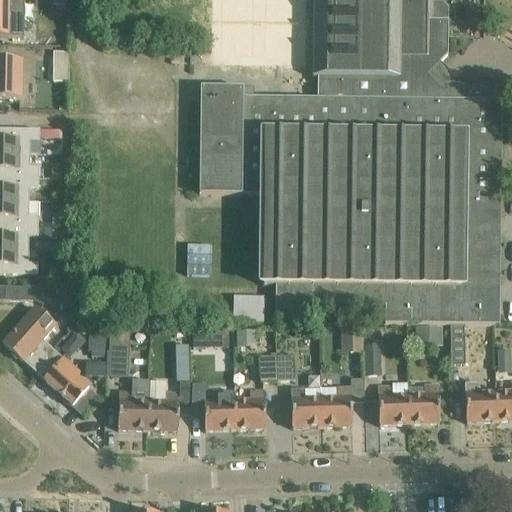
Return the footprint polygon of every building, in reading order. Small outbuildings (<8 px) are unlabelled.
[(0,0),(0,39),(23,40),(23,0),(0,0)] [(432,0),(313,0),(312,79),(317,79),(317,101),(243,100),(243,90),(200,89),(199,196),(264,197),(263,287),(275,287),(275,316),(300,316),(300,307),(385,308),(385,326),(499,328),(499,327),(495,327),(497,193),(505,193),(506,196),(507,196),(506,191),(507,188),(511,173),(510,173),(508,180),(493,175),(498,104),(501,104),(501,103),(498,103),(498,85),(445,85),(436,67),(447,57),(448,11),(441,4),(432,4),(432,0)] [(66,82),(67,52),(51,51),(50,82),(66,82)] [(0,56),(0,103),(18,104),(19,68),(7,68),(7,56),(0,56)] [(39,144),(40,132),(0,131),(0,156),(30,157),(30,144),(39,144)] [(30,157),(0,156),(0,180),(39,181),(39,170),(29,170),(30,157)] [(39,192),(39,181),(0,180),(0,204),(29,205),(29,192),(39,192)] [(29,218),(29,205),(0,204),(0,228),(38,229),(38,218),(29,218)] [(38,240),(38,229),(0,228),(0,252),(28,253),(28,240),(38,240)] [(28,266),(28,253),(0,252),(0,277),(37,278),(37,266),(28,266)] [(40,289),(3,289),(0,289),(0,303),(3,303),(33,303),(42,310),(42,293),(40,289)] [(231,324),(262,323),(261,297),(231,297),(231,324)] [(46,358),(52,351),(43,342),(56,327),(36,309),(2,346),(23,365),(24,363),(38,376),(46,366),(45,365),(46,364),(45,362),(47,359),(46,358)] [(341,356),(363,356),(362,328),(341,328),(341,356)] [(415,329),(415,348),(442,348),(442,329),(415,329)] [(464,329),(450,329),(451,368),(464,367),(464,329)] [(236,332),(237,347),(255,346),(254,331),(236,332)] [(175,332),(150,332),(151,351),(164,350),(164,341),(175,341),(175,332)] [(89,334),(88,354),(105,354),(105,334),(89,334)] [(127,379),(128,342),(115,342),(115,354),(112,354),(111,379),(127,379)] [(188,380),(187,346),(174,346),(175,380),(188,380)] [(379,347),(364,348),(365,378),(380,378),(379,347)] [(84,420),(98,405),(101,401),(76,379),(79,375),(52,351),(46,358),(47,359),(45,362),(46,364),(45,365),(46,366),(38,376),(37,377),(84,420)] [(497,353),(498,376),(511,376),(510,353),(497,353)] [(260,385),(277,385),(276,359),(259,360),(260,385)] [(276,359),(277,385),(293,384),(293,359),(276,359)] [(364,405),(364,404),(363,382),(350,382),(350,390),(321,391),(321,401),(322,430),(352,429),(351,406),(364,405)] [(148,434),(149,404),(149,384),(133,383),(133,394),(119,393),(117,433),(148,434)] [(511,424),(511,384),(511,385),(511,394),(495,395),(496,425),(511,424)] [(190,411),(190,410),(191,386),(179,386),(179,395),(165,395),(165,405),(149,404),(148,434),(178,435),(178,411),(190,411)] [(496,425),(495,395),(479,395),(478,386),(464,386),(466,426),(496,425)] [(439,427),(438,407),(438,387),(424,387),(425,397),(408,398),(409,428),(439,427)] [(408,398),(392,398),(392,388),(377,389),(379,429),(409,428),(408,398)] [(292,431),(322,430),(321,401),(321,391),(290,392),(292,431)] [(265,432),(264,412),(263,393),(250,393),(251,402),(234,403),(235,433),(265,432)] [(235,433),(234,403),(218,404),(217,395),(203,395),(205,434),(235,433)]
